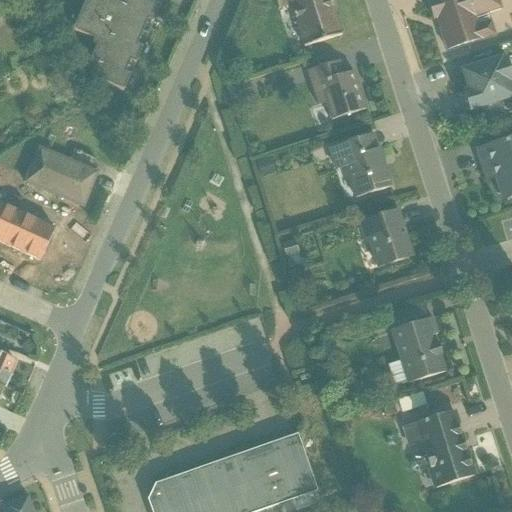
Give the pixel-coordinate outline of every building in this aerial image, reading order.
[(88,0),(76,29),(101,39),(93,59),(99,61),(93,75),(126,89),(162,4),(153,0),(88,0)] [(306,44),(346,31),(335,0),(278,0),(281,10),(293,6),(306,44)] [(500,9),(497,0),(428,0),(443,49),(498,33),(493,19),(478,24),(476,16),(500,9)] [(331,118),(367,107),(351,54),(308,67),(319,105),(326,103),(331,118)] [(472,111),(511,98),(511,63),(509,54),(459,70),(472,111)] [(354,195),(393,183),(378,132),(330,147),(336,170),(345,167),(354,195)] [(503,204),(511,200),(511,137),(482,149),(503,204)] [(81,207),(98,171),(40,144),(23,181),(81,207)] [(0,242),(42,261),(61,217),(0,191),(0,242)] [(379,267),(416,256),(401,208),(364,220),(379,267)] [(311,251),(298,254),(302,268),(314,264),(311,251)] [(406,379),(447,368),(434,316),(392,327),(406,379)] [(0,351),(0,382),(6,385),(17,358),(0,351)] [(429,491),(480,475),(458,406),(406,423),(429,491)] [(259,511),(278,505),(320,492),(300,433),(158,483),(150,499),(155,511),(259,511)] [(4,511),(35,511),(27,492),(1,503),(4,511)] [(320,492),(278,505),(280,511),(306,511),(325,506),(320,492)]
